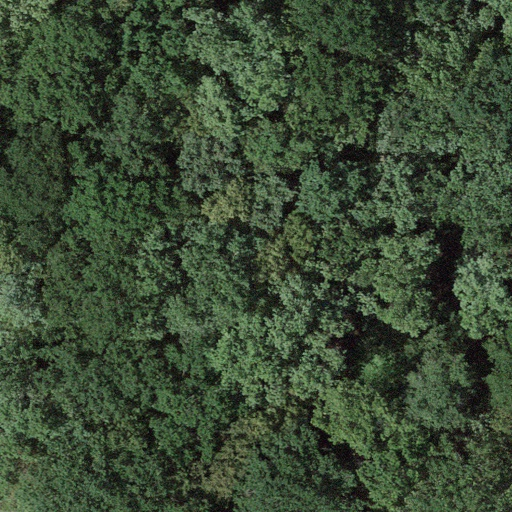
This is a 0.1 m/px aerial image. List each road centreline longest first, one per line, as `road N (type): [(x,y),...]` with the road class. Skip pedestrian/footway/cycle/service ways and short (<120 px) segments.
road 1 (track): [(0,476),(21,465),(62,376),(219,0)]
road 2 (track): [(511,268),(458,253),(407,255),(337,287),(350,511)]
road 3 (track): [(511,439),(415,460),(352,492)]
